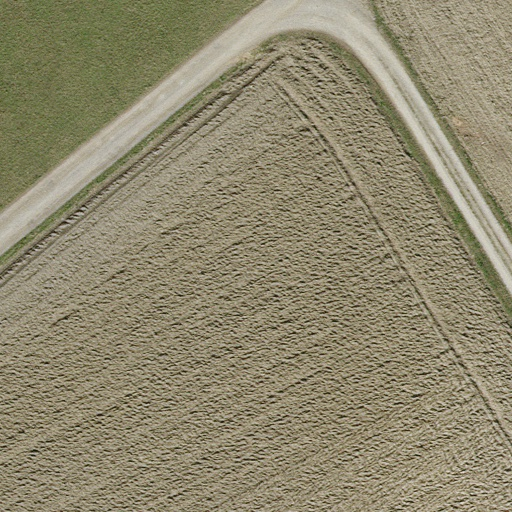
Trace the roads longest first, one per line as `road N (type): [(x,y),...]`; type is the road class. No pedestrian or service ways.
road 1 (track): [(0,237),(292,0)]
road 2 (track): [(323,0),(375,42),(511,264)]
